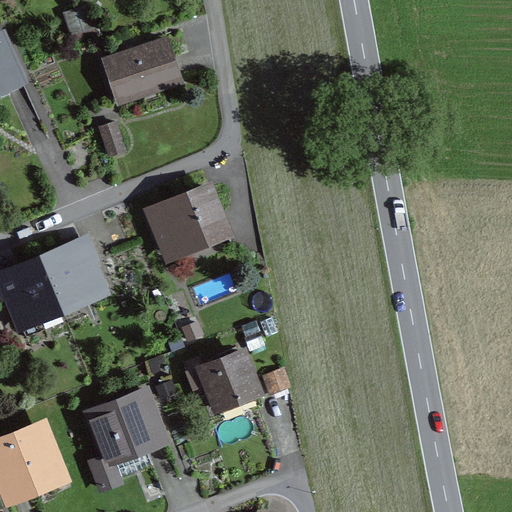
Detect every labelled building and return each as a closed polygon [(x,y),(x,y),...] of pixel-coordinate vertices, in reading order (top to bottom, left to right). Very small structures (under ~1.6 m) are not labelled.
[(71,33),(95,24),(87,1),(63,9),(71,33)] [(0,91),(30,79),(7,26),(0,29),(0,91)] [(185,81),(169,31),(103,53),(119,102),(185,81)] [(128,148),(119,116),(100,122),(109,153),(128,148)] [(237,230),(214,176),(143,206),(166,260),(237,230)] [(89,230),(39,250),(65,311),(114,291),(89,230)] [(18,330),(65,311),(39,250),(0,265),(0,294),(2,299),(5,298),(18,330)] [(204,329),(197,313),(185,318),(192,334),(204,329)] [(186,345),(182,335),(170,340),(174,349),(186,345)] [(182,359),(194,387),(206,382),(217,409),(220,408),(224,419),(263,404),(259,391),(267,388),(248,340),(202,359),(199,353),(182,359)] [(160,368),(155,356),(146,360),(150,372),(160,368)] [(293,383),(285,364),(263,372),(271,392),(293,383)] [(177,390),(172,377),(156,383),(160,395),(177,390)] [(101,490),(125,481),(117,460),(172,439),(150,382),(83,408),(100,452),(88,457),(101,490)] [(72,477),(47,413),(0,431),(0,485),(6,502),(72,477)]
